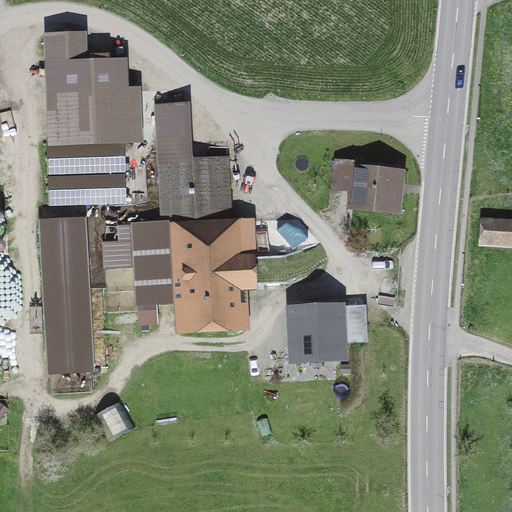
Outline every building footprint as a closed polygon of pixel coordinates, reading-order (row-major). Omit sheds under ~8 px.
[(129,91),(111,91),(110,62),(79,63),(78,45),(55,45),(59,144),(131,142),(129,91)] [(203,120),(182,100),(166,117),(186,136),(203,120)] [(117,173),(117,154),(123,154),(123,144),(47,146),(48,175),(117,173)] [(155,224),(118,227),(120,267),(186,264),(190,324),(235,321),(233,287),(256,286),(252,223),(229,224),(226,160),(159,164),(163,227),(156,228),(155,224)] [(400,167),(336,161),(333,189),(355,191),(353,204),(396,209),(400,167)] [(125,204),(124,175),(48,177),(49,207),(125,204)] [(87,218),(40,220),(47,375),(95,373),(87,218)] [(485,241),(511,243),(511,239),(511,224),(486,223),(485,241)] [(295,256),(259,258),(260,281),(296,280),(295,256)] [(293,312),(295,357),(340,354),(340,342),(365,341),(364,308),(293,312)]
